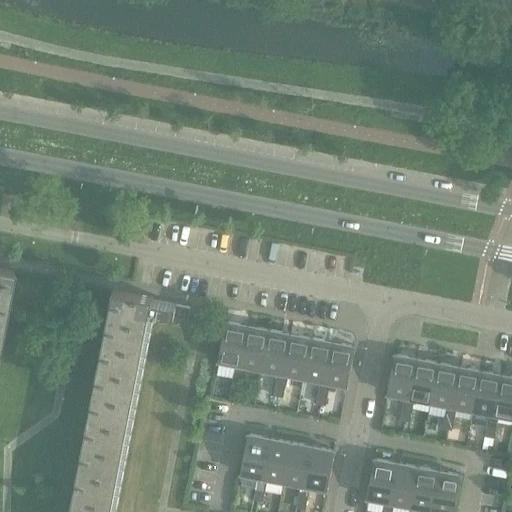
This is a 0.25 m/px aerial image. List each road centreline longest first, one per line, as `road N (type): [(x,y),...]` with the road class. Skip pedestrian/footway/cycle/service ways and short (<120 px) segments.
road 1 (secondary): [(0,158),(511,256)]
road 2 (secondary): [(511,210),(0,113)]
road 3 (residential): [(0,228),(384,299)]
road 4 (residential): [(338,511),(384,299)]
road 5 (residential): [(384,299),(511,323)]
